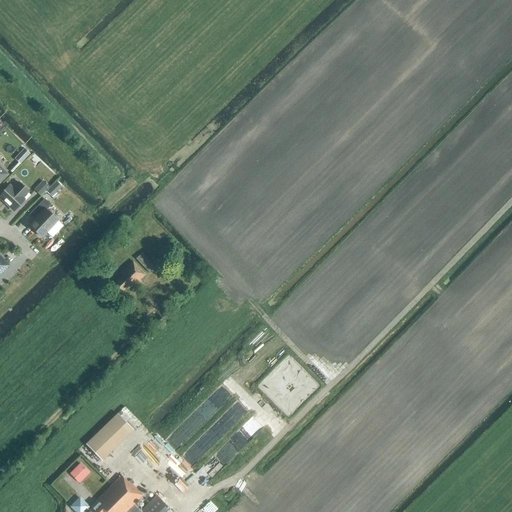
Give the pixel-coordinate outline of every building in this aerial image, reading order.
[(25,148),(16,159),(22,164),(31,153),(25,148)] [(40,196),(49,188),(42,181),(34,190),(40,196)] [(51,197),(62,187),(56,182),(46,192),(51,197)] [(28,192),(19,184),(13,190),(9,186),(0,194),(0,198),(13,211),(24,200),(25,201),(30,196),(27,193),(28,192)] [(41,238),(57,221),(45,210),(49,205),(44,200),(34,211),(38,216),(29,226),(41,238)] [(175,251),(169,243),(161,249),(168,257),(175,251)] [(151,272),(156,266),(142,253),(137,259),(151,272)] [(132,287),(145,275),(133,261),(120,273),(122,276),(114,283),(122,292),(130,284),(132,287)] [(101,461),(131,432),(133,430),(117,414),(85,445),(101,461)] [(82,479),(88,473),(80,465),(73,471),(82,479)] [(127,482),(121,476),(90,507),(92,508),(87,511),(171,511),(156,496),(140,511),(133,505),(142,496),(128,482),(127,482)]
